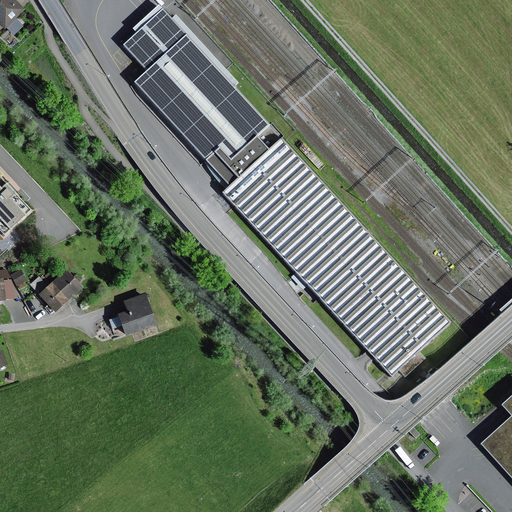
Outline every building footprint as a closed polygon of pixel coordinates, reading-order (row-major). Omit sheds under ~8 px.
[(0,0),(0,23),(5,29),(25,9),(16,0),(0,0)] [(172,18),(160,4),(133,28),(136,33),(123,45),(147,71),(135,83),(230,186),(222,193),(392,377),(399,371),(405,377),(426,358),(421,352),(453,322),(235,86),(172,18)] [(176,14),(172,18),(235,86),(239,82),(176,14)] [(0,169),(0,222),(6,229),(32,203),(0,169)] [(21,269),(10,275),(16,286),(27,280),(21,269)] [(66,269),(39,294),(48,304),(45,306),(52,314),(55,312),(56,312),(83,288),(66,269)] [(39,277),(30,285),(38,294),(50,283),(43,276),(40,278),(39,277)] [(0,278),(0,301),(6,301),(6,299),(19,299),(11,280),(4,280),(4,278),(0,278)] [(119,314),(126,336),(157,324),(146,294),(124,302),(127,311),(119,314)] [(511,418),(481,446),(511,481),(511,397),(501,406),(511,418)]
